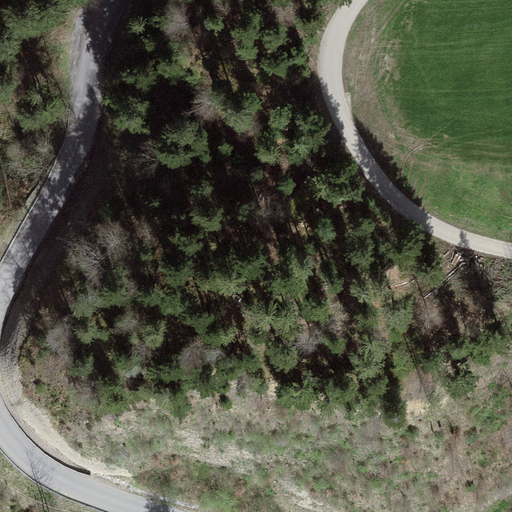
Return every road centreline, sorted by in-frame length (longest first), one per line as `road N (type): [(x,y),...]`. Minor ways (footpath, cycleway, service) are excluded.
road 1 (unclassified): [(356,0),(336,38),(332,82),(374,175),(430,225),(511,251)]
road 2 (residential): [(154,511),(60,475),(0,421)]
road 3 (residential): [(0,292),(85,136)]
road 4 (unclassified): [(85,136),(93,52),(117,0)]
